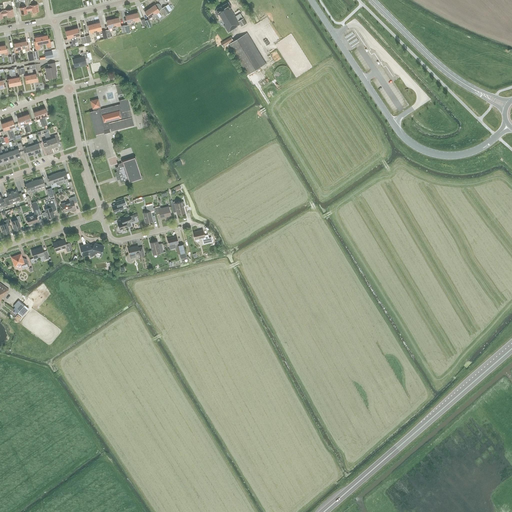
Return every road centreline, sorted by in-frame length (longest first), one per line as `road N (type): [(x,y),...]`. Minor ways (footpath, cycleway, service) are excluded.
road 1 (tertiary): [(310,0),(413,145),(464,154),(499,134)]
road 2 (trunk): [(324,511),(511,349)]
